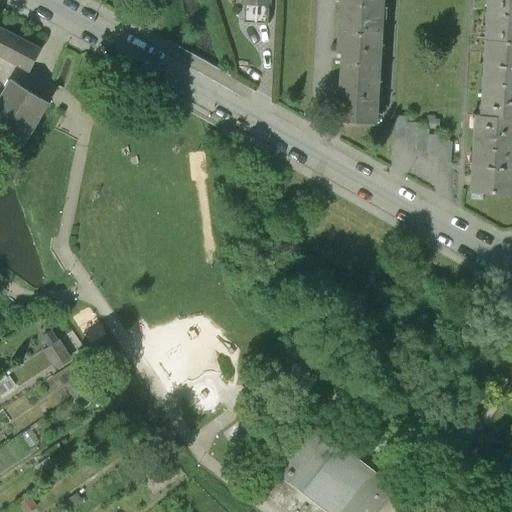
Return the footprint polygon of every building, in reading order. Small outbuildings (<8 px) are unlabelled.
[(342,0),(341,25),(382,27),(383,0),(342,0)] [(511,0),(488,0),(487,39),(511,40),(511,0)] [(377,123),(382,27),(341,25),(339,53),(344,54),(340,121),(377,123)] [(0,56),(29,72),(41,49),(0,28),(0,56)] [(511,40),(487,39),(482,116),(511,117),(511,40)] [(47,103),(10,81),(0,99),(0,132),(22,146),(47,103)] [(394,115),(393,138),(405,138),(405,144),(416,145),(416,151),(428,151),(428,157),(439,158),(439,164),(450,164),(451,142),(440,141),(440,135),(428,134),(429,128),(417,128),(417,122),(406,121),(406,116),(394,115)] [(428,116),(427,127),(440,129),(441,120),(435,119),(435,116),(428,116)] [(511,194),(511,117),(482,116),(476,116),(472,192),(511,194)] [(42,337),(48,347),(59,341),(52,330),(42,337)] [(56,369),(70,360),(59,341),(48,347),(44,350),(56,369)] [(13,388),(4,374),(0,376),(0,395),(0,396),(13,388)] [(68,387),(75,396),(93,384),(87,374),(68,387)] [(313,423),(261,491),(288,511),(406,511),(415,502),(313,423)] [(59,473),(49,458),(34,467),(44,482),(59,473)] [(82,502),(77,493),(68,499),(73,508),(82,502)]
